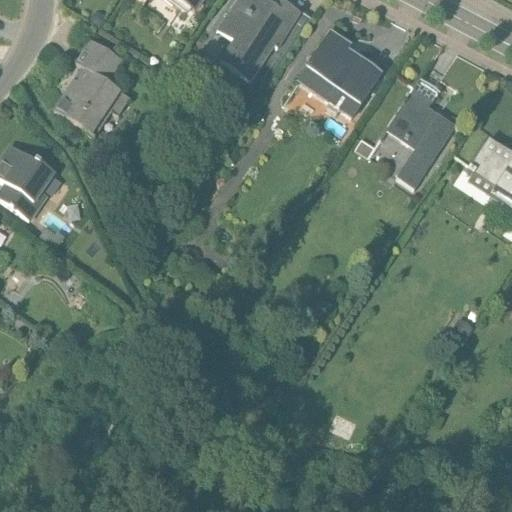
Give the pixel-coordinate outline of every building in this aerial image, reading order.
[(170,0),(193,15),(203,0),(170,0)] [(289,32),(300,39),(311,22),(286,6),(284,9),(278,5),(271,15),(264,9),(266,7),(256,0),(238,0),(218,32),(235,43),(220,66),(248,84),(271,48),(277,52),(289,32)] [(347,51),(329,39),(301,81),(327,98),(323,105),(351,122),(380,80),(353,62),(351,64),(342,59),(347,51)] [(118,65),(90,45),(75,68),(85,76),(77,87),(73,85),(53,116),(94,143),(109,119),(116,124),(128,105),(103,88),(118,65)] [(419,85),(418,85),(418,84),(387,131),(417,150),(396,181),(415,193),(457,133),(427,113),(430,107),(412,95),(419,85)] [(374,153),(361,144),(354,154),(367,163),(374,153)] [(1,162),(0,164),(0,186),(9,193),(0,204),(0,206),(25,225),(35,211),(31,208),(53,179),(35,165),(33,168),(10,151),(9,151),(14,154),(6,165),(1,162)] [(511,163),(507,171),(481,154),(468,176),(492,192),(488,198),(511,213),(511,160),(510,160),(511,161),(511,163)] [(462,346),(471,333),(458,324),(448,337),(462,346)]
